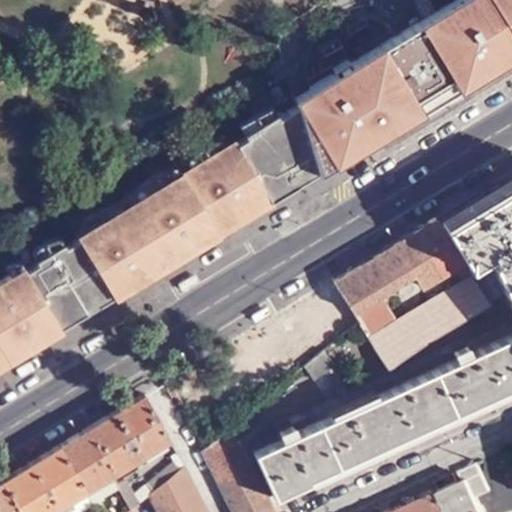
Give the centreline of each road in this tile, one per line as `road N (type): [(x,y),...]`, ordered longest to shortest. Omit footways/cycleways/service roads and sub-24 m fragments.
road 1 (primary): [(0,435),(511,124)]
road 2 (residential): [(511,421),(312,511)]
